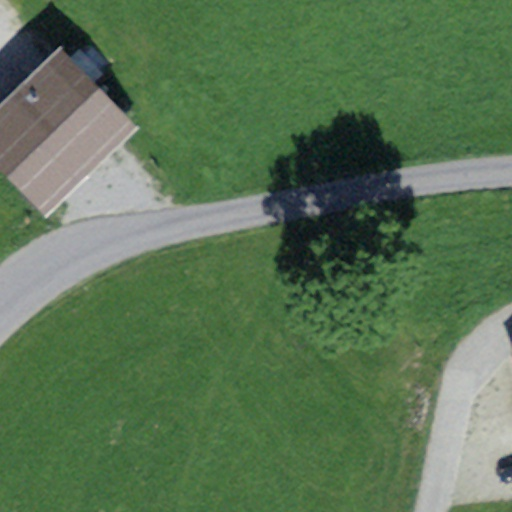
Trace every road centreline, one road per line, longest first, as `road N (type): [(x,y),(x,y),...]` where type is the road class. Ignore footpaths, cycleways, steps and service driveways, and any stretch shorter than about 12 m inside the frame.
road 1 (unclassified): [(511,173),(314,200),(92,247),(36,274),(0,308)]
road 2 (track): [(511,324),(482,349),(465,379),(435,511)]
